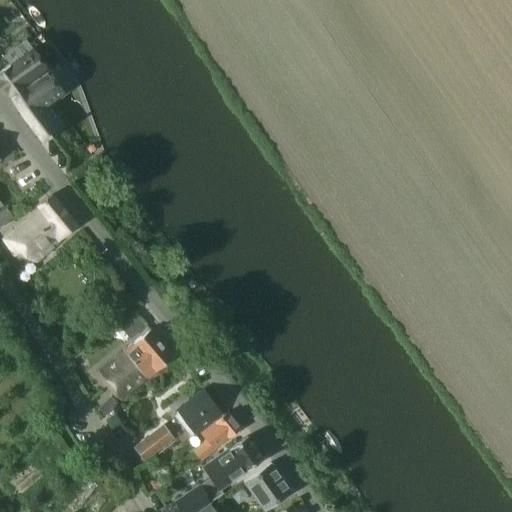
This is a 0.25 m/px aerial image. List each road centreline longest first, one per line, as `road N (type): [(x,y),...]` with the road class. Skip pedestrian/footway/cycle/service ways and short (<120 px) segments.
road 1 (residential): [(313,511),(267,442),(0,103)]
road 2 (residential): [(149,511),(0,278)]
